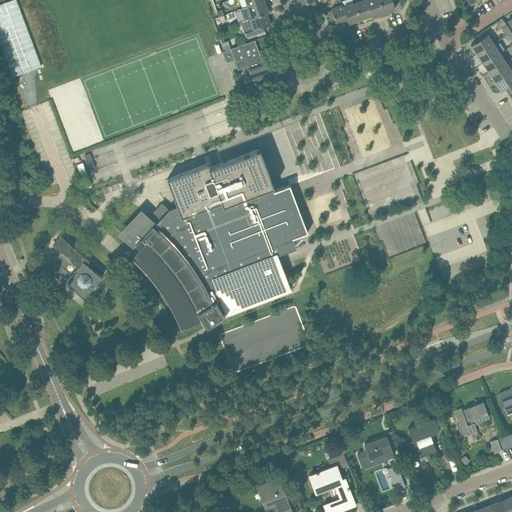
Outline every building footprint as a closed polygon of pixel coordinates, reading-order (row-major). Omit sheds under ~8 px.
[(16,0),(11,0),(0,4),(0,42),(13,77),(42,66),(16,0)] [(268,12),(264,0),(247,6),(251,17),(252,17),(261,14),(266,12),(266,13),(268,12)] [(371,15),(366,0),(362,0),(355,3),(360,19),(371,15)] [(372,16),(384,12),(395,8),(394,4),(397,3),(396,0),(366,0),(371,15),(372,16)] [(360,19),(355,3),(344,7),(348,21),(349,23),(351,22),(351,23),(354,22),(354,21),(360,19)] [(327,11),(330,19),(334,18),(336,25),(348,21),(344,7),(343,5),(331,9),(331,10),(327,11)] [(266,12),(261,14),(252,17),(251,17),(250,18),(240,21),(246,37),(264,30),(263,27),(270,24),(266,13),(266,12)] [(511,32),(507,26),(507,25),(502,28),(507,34),(511,32)] [(494,43),(493,42),(488,34),(470,45),(476,54),(494,43)] [(235,59),(238,69),(248,66),(254,84),(246,87),(248,93),(271,85),(269,79),(271,78),(264,59),(262,60),(260,56),(263,56),(263,55),(262,54),(261,53),(260,53),(259,53),(255,40),(231,48),(222,52),(226,62),(235,59)] [(225,50),(231,48),(228,40),(222,42),(225,50)] [(476,54),(483,63),(500,52),(494,43),(476,54)] [(483,63),(489,73),(506,61),(500,52),(483,63)] [(489,73),(495,82),(511,71),(506,61),(489,73)] [(501,91),(509,85),(511,83),(511,71),(495,82),(501,91)] [(276,255),(292,249),(290,245),(295,243),(293,238),(305,233),(308,232),(289,185),(274,191),(273,187),(274,187),(261,155),(259,149),(210,168),(208,163),(167,179),(177,206),(169,209),(167,210),(162,205),(155,212),(154,211),(153,212),(160,218),(155,223),(142,212),(123,233),(121,234),(134,246),(136,244),(140,248),(135,253),(136,254),(141,259),(153,272),(164,286),(173,301),(181,317),(185,324),(199,318),(198,317),(200,316),(206,326),(224,316),(222,312),(225,310),(227,314),(290,290),(276,255)] [(483,215),(493,211),(490,203),(480,207),(483,215)] [(64,283),(67,286),(70,283),(85,296),(92,288),(92,289),(93,289),(94,289),(95,288),(95,287),(96,287),(96,286),(95,285),(101,277),(89,266),(86,264),(89,260),(77,250),(69,244),(69,243),(60,235),(52,244),(60,251),(53,260),(62,268),(55,276),(64,284),(64,283)] [(272,316),(264,344),(261,332),(259,338),(256,333),(254,332),(252,325),(251,326),(249,334),(243,330),(240,334),(247,339),(252,337),(251,342),(259,344),(247,353),(247,355),(242,360),(243,364),(234,367),(236,369),(307,348),(302,340),(294,316),(290,315),(288,325),(286,323),(281,326),(279,333),(275,317),(272,316)] [(511,387),(499,393),(502,402),(507,414),(511,412),(511,387)] [(483,401),(462,409),(461,407),(454,410),(463,434),(476,429),(474,423),(489,417),(483,401)] [(436,450),(430,434),(439,431),(434,418),(408,427),(413,440),(410,441),(416,458),(436,450)] [(511,432),(503,436),(507,447),(511,445),(511,432)] [(372,463),(387,458),(393,455),(386,436),(364,444),(366,450),(357,454),(363,469),(373,465),(372,463)] [(507,447),(503,436),(490,441),(494,452),(507,447)] [(344,477),(340,479),(338,473),(339,473),(338,469),(348,465),(343,453),(333,457),(333,458),(328,460),(331,466),(318,471),(316,471),(316,472),(309,475),(313,486),(314,486),(313,485),(317,483),(320,491),(335,485),(340,498),(324,504),(326,511),(337,511),(355,505),(344,477)] [(393,482),(393,483),(396,490),(405,487),(397,465),(388,468),(393,482)] [(290,511),(287,504),(288,504),(278,477),(257,485),(266,507),(267,506),(265,501),(274,497),(279,511),(290,511)] [(511,511),(511,495),(502,500),(506,511),(511,511)] [(506,511),(502,500),(490,504),(492,511),(506,511)]
